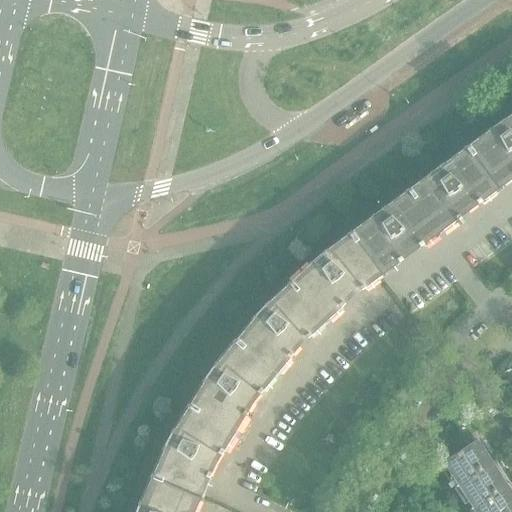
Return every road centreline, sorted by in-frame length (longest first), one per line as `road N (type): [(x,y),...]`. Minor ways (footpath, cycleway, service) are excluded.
road 1 (tertiary): [(96,198),(151,192),(249,162),(485,0)]
road 2 (secondary): [(22,511),(96,198)]
road 3 (residential): [(511,315),(396,440),(356,511)]
road 4 (tertiary): [(371,0),(266,37),(133,22)]
road 5 (secondary): [(96,198),(133,22)]
